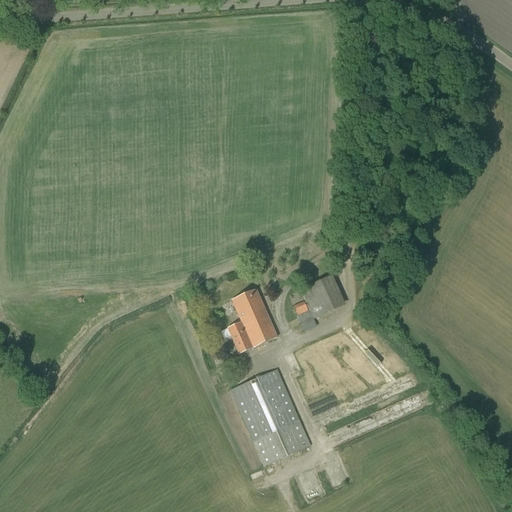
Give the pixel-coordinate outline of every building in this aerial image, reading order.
[(299,291),(313,320),(345,306),(332,276),(299,291)] [(227,329),(239,355),(277,338),(256,290),(231,301),(241,323),(227,329)] [(293,308),(297,316),(307,311),(303,303),(293,308)] [(229,391),(263,468),(311,447),(277,371),(229,391)] [(328,400),(310,407),(314,416),(331,408),(328,400)]
